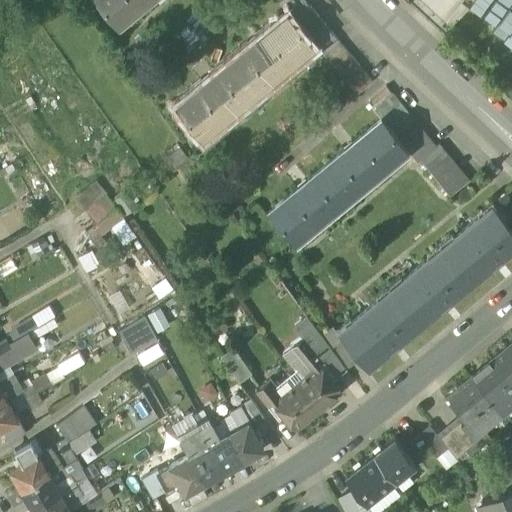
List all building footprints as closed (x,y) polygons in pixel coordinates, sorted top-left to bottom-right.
[(146,0),(95,0),(118,26),(127,19),(126,17),(146,0)] [(322,56),(323,55),(339,41),(305,0),(282,0),(280,2),(279,3),(287,14),(314,46),(322,56)] [(511,0),(492,0),(476,27),(511,49),(511,0)] [(247,99),(248,101),(267,85),(266,83),(303,52),(304,54),(314,46),(287,14),(175,107),(201,139),(210,132),(209,130),(247,99)] [(372,81),(339,41),(323,55),(356,94),(372,81)] [(369,99),(376,108),(392,95),(385,86),(369,99)] [(435,148),(392,95),(376,108),(374,109),(381,118),(381,119),(408,151),(418,162),(421,160),(441,185),(449,195),(467,181),(438,146),(435,148)] [(341,204),(342,205),(361,189),(360,188),(397,158),(398,159),(408,151),(381,119),(269,211),(295,243),(305,236),(304,234),(341,204)] [(76,197),(86,211),(106,194),(103,191),(96,180),(76,197)] [(112,202),(106,194),(86,211),(97,224),(116,208),(112,202)] [(360,358),(368,367),(511,248),(511,229),(493,206),(480,217),(479,215),(468,225),(453,237),(454,239),(429,259),(428,258),(401,280),(402,282),(378,302),(377,300),(351,322),(352,323),(340,333),(343,337),(360,358)] [(155,330),(168,323),(158,305),(145,312),(155,330)] [(3,331),(6,337),(9,342),(32,330),(53,318),(47,307),(3,331)] [(119,332),(130,351),(156,337),(145,316),(119,332)] [(315,326),(304,335),(310,343),(321,334),(315,326)] [(9,342),(12,347),(17,356),(40,344),(32,330),(9,342)] [(310,343),(324,360),(334,352),(330,347),(321,334),(310,343)] [(308,369),(294,380),(317,409),(341,389),(333,379),(331,377),(335,374),(324,360),(310,343),(304,335),(290,345),(308,369)] [(12,347),(9,342),(6,337),(0,339),(0,350),(1,353),(12,347)] [(343,337),(330,347),(334,352),(346,368),(360,358),(343,337)] [(511,343),(494,359),(511,381),(511,343)] [(252,370),(234,345),(220,355),(238,380),(252,370)] [(7,362),(17,356),(12,347),(1,353),(7,362)] [(346,368),(334,352),(324,360),(335,374),(331,377),(333,379),(346,368)] [(511,381),(494,359),(472,377),(501,413),(511,404),(511,381)] [(12,372),(0,378),(0,390),(5,399),(21,389),(22,389),(12,372)] [(317,409),(294,380),(278,391),(268,377),(254,390),(266,405),(280,417),(283,414),(294,427),(317,409)] [(474,435),(501,413),(472,377),(448,397),(464,416),(460,419),(474,435)] [(21,389),(32,408),(43,402),(32,383),(22,389),(21,389)] [(240,404),(250,423),(263,416),(251,398),(240,404)] [(24,431),(5,399),(0,401),(0,428),(1,427),(8,440),(24,431)] [(55,443),(67,463),(75,458),(66,443),(86,429),(97,422),(85,402),(60,420),(67,429),(52,439),(55,443)] [(239,424),(227,431),(243,460),(262,449),(256,438),(258,437),(250,423),(240,404),(231,409),(239,424)] [(460,419),(440,437),(447,447),(456,458),(478,440),(474,435),(460,419)] [(46,430),(52,439),(67,429),(60,420),(46,430)] [(199,427),(208,442),(217,437),(209,422),(199,427)] [(447,447),(440,437),(430,425),(419,434),(436,456),(447,447)] [(190,433),(198,448),(208,442),(199,427),(190,433)] [(66,443),(75,458),(96,446),(87,430),(66,443)] [(227,431),(217,437),(208,442),(224,470),(243,460),(227,431)] [(394,437),(373,453),(394,481),(415,464),(394,437)] [(15,451),(22,463),(37,454),(30,442),(15,451)] [(224,470),(208,442),(198,448),(188,453),(204,481),(224,470)] [(46,448),(58,468),(67,463),(55,443),(46,448)] [(46,448),(37,454),(48,473),(58,468),(46,448)] [(168,464),(169,466),(177,480),(184,493),(204,481),(188,453),(168,464)] [(366,503),(394,481),(373,453),(344,476),(366,503)] [(48,473),(37,454),(22,463),(10,470),(22,489),(48,473)] [(48,473),(53,482),(69,473),(80,467),(75,458),(67,463),(58,468),(48,473)] [(164,487),(177,480),(169,466),(158,472),(156,473),(164,487)] [(80,467),(69,473),(76,484),(86,478),(80,467)] [(141,477),(150,494),(164,487),(156,473),(158,472),(156,469),(141,477)] [(33,508),(60,493),(53,482),(48,473),(22,489),(33,508)] [(60,493),(76,484),(69,473),(53,482),(60,493)] [(76,484),(60,493),(65,502),(81,493),(76,484)] [(511,511),(511,486),(481,500),(486,511),(511,511)] [(338,498),(344,511),(360,511),(350,491),(338,498)] [(70,511),(65,502),(60,493),(33,508),(34,511),(70,511)] [(80,504),(85,511),(89,511),(104,502),(98,493),(80,504)]
